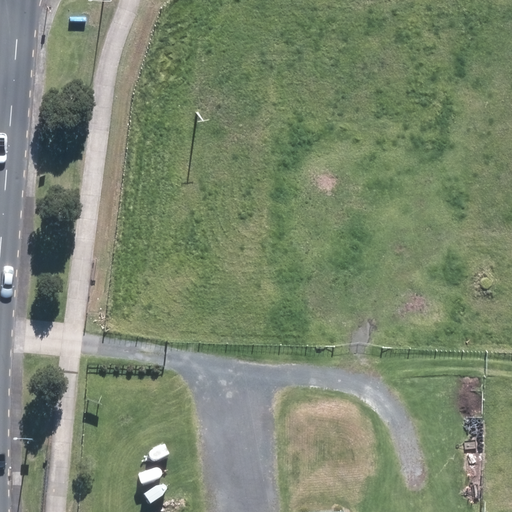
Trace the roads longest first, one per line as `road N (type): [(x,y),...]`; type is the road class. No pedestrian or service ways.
road 1 (track): [(408,510),(410,453),(388,400),(324,372),(207,376)]
road 2 (track): [(355,381),(468,363),(511,379)]
